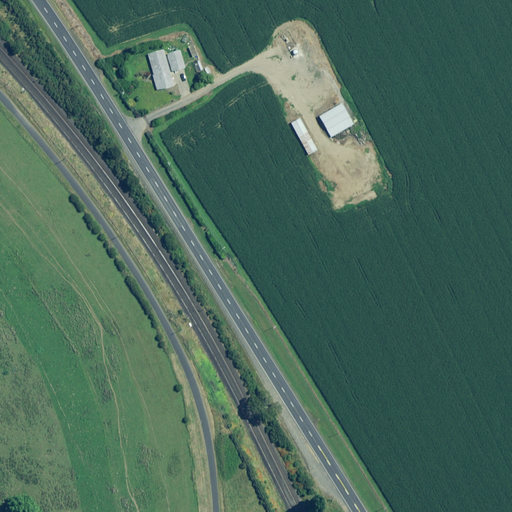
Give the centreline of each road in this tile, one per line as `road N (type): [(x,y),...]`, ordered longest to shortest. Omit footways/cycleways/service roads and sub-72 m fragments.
road 1 (primary): [(38,0),(358,511)]
road 2 (unclassified): [(218,511),(199,402),(176,344),(105,225),(0,96)]
